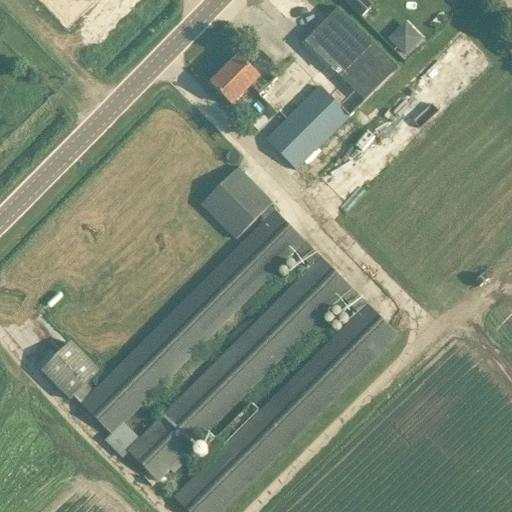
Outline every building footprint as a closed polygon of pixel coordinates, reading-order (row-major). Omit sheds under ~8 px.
[(46,0),(64,18),(82,0),(46,0)] [(375,5),(369,0),(343,0),(343,1),(362,20),(375,5)] [(366,101),(398,69),(353,25),(339,10),(329,21),(317,32),(305,44),(338,78),(341,75),(366,101)] [(406,40),(397,31),(389,40),(406,58),(424,40),(415,32),(406,40)] [(252,87),(260,94),(269,87),(260,79),(261,78),(241,58),(212,86),(232,106),(252,87)] [(305,163),(338,130),(350,119),(351,118),(322,88),(289,121),(268,141),(297,170),(305,163)] [(143,440),(130,453),(158,482),(343,297),(360,314),(260,413),(252,405),(215,441),(223,450),(176,497),(190,511),(222,511),(399,336),(271,208),(274,205),(239,170),(203,206),(238,241),(262,217),(268,222),(96,395),(86,385),(99,372),(71,344),(43,372),(71,400),(73,398),(83,407),(112,435),(125,422),(296,251),(297,252),(312,267),(314,269),(143,440)]
